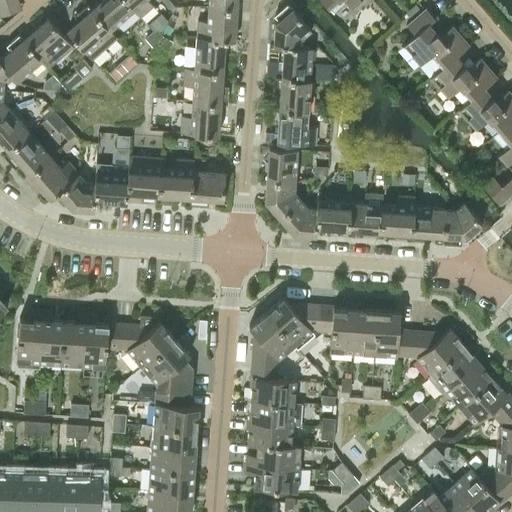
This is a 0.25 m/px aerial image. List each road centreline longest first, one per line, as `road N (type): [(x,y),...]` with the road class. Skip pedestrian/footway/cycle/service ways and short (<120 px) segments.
road 1 (residential): [(213,511),(232,253)]
road 2 (residential): [(232,253),(255,0)]
road 3 (tertiary): [(0,201),(75,239),(232,253)]
road 4 (tertiary): [(232,253),(461,271)]
